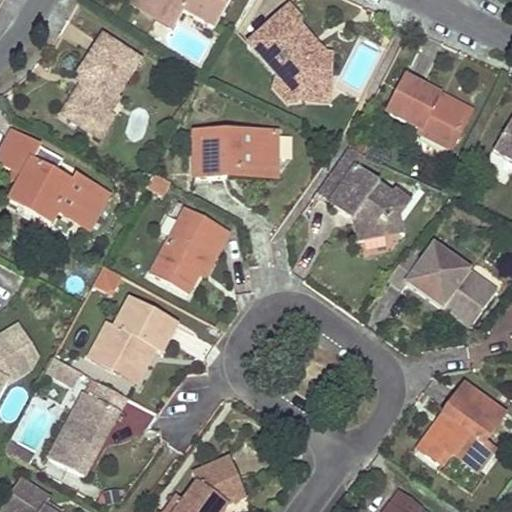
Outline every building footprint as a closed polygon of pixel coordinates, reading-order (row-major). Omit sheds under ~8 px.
[(131,0),(127,8),(172,33),(176,26),(140,5),(142,0),(131,0)] [(214,31),(231,0),(142,0),(140,5),(176,26),(183,13),(214,31)] [(320,54),(312,55),(297,39),(298,29),(298,20),(288,9),(247,46),(274,76),(299,103),(329,105),(330,55),(320,54)] [(320,54),(298,29),(297,39),(312,55),(320,54)] [(100,37),(79,72),(87,77),(82,86),(80,89),(62,117),(87,133),(101,112),(107,116),(118,98),(114,95),(136,60),(100,37)] [(87,77),(79,72),(73,81),(82,86),(87,77)] [(288,107),(299,103),(274,76),(270,88),(288,107)] [(450,152),(467,120),(435,103),(439,96),(405,77),(387,113),(419,131),(417,134),(450,152)] [(439,96),(435,103),(467,120),(471,113),(439,96)] [(101,112),(87,133),(99,141),(113,120),(107,116),(101,112)] [(511,122),(509,121),(489,156),(511,168),(511,122)] [(271,175),(270,155),(270,135),(194,135),(194,182),(226,182),(226,175),(271,175)] [(226,175),(226,182),(276,181),(276,135),(270,135),(270,155),(271,175),(226,175)] [(39,151),(9,136),(0,152),(0,166),(24,179),(10,204),(48,224),(54,213),(87,230),(105,198),(72,180),(68,187),(29,168),(39,151)] [(379,224),(394,221),(407,205),(390,191),(387,195),(354,171),(364,158),(347,150),(314,196),(346,220),(349,217),(352,220),(350,223),(355,243),(381,238),(379,224)] [(172,188),(154,178),(148,191),(166,200),(172,188)] [(214,246),(217,248),(220,250),(227,236),(184,213),(149,278),(186,298),(197,276),(214,246)] [(379,224),(381,238),(397,234),(394,221),(379,224)] [(217,248),(214,246),(197,276),(203,279),(220,250),(217,248)] [(409,254),(388,283),(402,294),(407,287),(441,311),(444,306),(473,326),(497,294),(433,249),(422,263),(409,254)] [(103,269),(93,286),(111,296),(121,279),(103,269)] [(140,378),(145,369),(150,361),(144,357),(148,349),(154,353),(160,356),(175,328),(128,301),(112,329),(107,326),(86,361),(111,375),(117,364),(140,378)] [(473,326),(444,306),(441,311),(469,331),(473,326)] [(0,394),(2,390),(27,375),(36,360),(22,327),(0,343),(0,394)] [(144,357),(150,361),(154,353),(148,349),(144,357)] [(105,437),(115,418),(125,400),(98,385),(88,404),(79,399),(46,460),(82,479),(100,446),(92,441),(97,432),(105,437)] [(483,444),(503,417),(465,388),(443,419),(449,423),(424,457),(442,469),(451,457),(476,476),(494,452),(483,444)] [(449,423),(443,419),(418,452),(424,457),(449,423)] [(97,432),(92,441),(100,446),(105,437),(97,432)] [(33,458),(9,445),(4,454),(28,467),(33,458)] [(182,503),(176,511),(175,511),(223,511),(227,508),(245,500),(237,480),(229,459),(191,474),(196,483),(182,503)] [(46,511),(41,509),(44,504),(47,500),(19,482),(0,511),(46,511)] [(419,511),(421,510),(399,495),(386,511),(419,511)] [(175,498),(164,511),(175,511),(176,511),(182,503),(175,498)]
